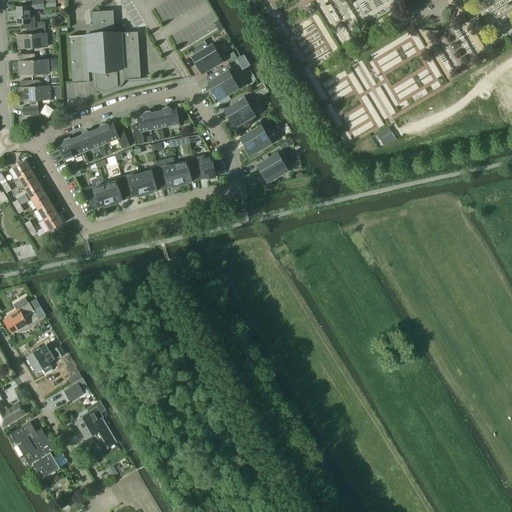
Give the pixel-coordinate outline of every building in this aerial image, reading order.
[(32,6),(15,6),(16,25),(20,24),(21,29),(35,28),(34,10),(44,9),(44,8),(55,7),(54,0),(33,0),(32,0),(32,6)] [(86,35),(68,36),(71,82),(73,82),(88,81),(95,81),(95,87),(96,88),(99,89),(101,90),(104,91),(107,91),(110,90),(112,89),(115,88),(117,86),(117,80),(140,78),(140,77),(140,69),(137,32),(127,32),(125,32),(120,33),(120,29),(120,25),(113,25),(112,10),(91,12),(92,24),(92,27),(86,27),(86,30),(86,35)] [(17,35),(18,49),(46,47),(45,28),(28,29),(28,34),(17,35)] [(204,41),(190,49),(193,55),(190,57),(191,58),(194,56),(197,61),(195,63),(197,66),(202,74),(222,61),(213,45),(213,44),(208,47),(204,41)] [(233,52),(224,58),(228,63),(237,58),(233,52)] [(31,59),(19,60),(20,74),(48,72),(47,58),(35,59),(31,59)] [(358,76),(351,65),(346,68),(353,79),(358,76)] [(213,93),(217,100),(238,88),(228,71),(229,71),(229,70),(206,84),(206,85),(212,94),(213,93)] [(37,85),(21,87),(22,101),(29,100),(29,107),(38,106),(37,99),(49,99),(49,85),(44,85),(37,85)] [(245,99),(245,98),(222,111),(222,112),(223,112),(228,121),(229,120),(234,128),(254,115),(245,99)] [(29,107),(22,108),(23,114),(23,116),(39,115),(38,106),(29,107)] [(168,107),(165,108),(169,125),(178,123),(175,108),(170,109),(168,107)] [(162,111),(156,112),(159,127),(161,127),(169,125),(165,108),(163,108),(162,111)] [(149,111),(147,112),(150,129),(157,128),(159,127),(156,112),(151,113),(149,111)] [(150,129),(147,112),(144,112),(143,115),(137,116),(139,124),(131,125),(135,144),(143,142),(141,131),(150,129)] [(105,124),(102,125),(109,141),(117,138),(121,149),(129,146),(122,129),(116,131),(112,123),(107,125),(105,124)] [(102,144),(109,141),(102,125),(100,125),(99,128),(94,130),(100,144),(102,144)] [(261,126),(262,126),(261,125),(238,139),(239,140),(239,139),(244,148),(246,148),(250,155),(271,143),(261,126)] [(379,140),(391,133),(388,128),(377,135),(376,135),(379,140)] [(91,148),(100,144),(94,130),(90,132),(87,131),(85,132),(91,148)] [(84,150),(91,148),(85,132),(82,132),(81,135),(76,137),(81,151),(84,150)] [(69,138),(67,139),(73,154),(74,159),(81,156),(79,152),(81,151),(76,137),(72,139),(69,138)] [(63,158),(73,154),(67,139),(64,139),(63,142),(58,144),(63,158)] [(210,153),(192,157),(196,178),(206,176),(206,178),(215,176),(210,153)] [(277,154),(278,153),(255,166),(255,167),(261,176),(262,175),(267,182),(287,170),(277,154)] [(0,170),(11,165),(6,157),(0,161),(0,170)] [(185,162),(175,164),(179,184),(187,182),(187,180),(196,178),(192,157),(184,159),(185,162)] [(13,167),(19,177),(31,170),(25,159),(13,167)] [(163,164),(156,166),(161,186),(171,184),(172,186),(179,184),(175,164),(164,167),(163,164)] [(139,174),(145,193),(152,191),(152,189),(161,186),(156,166),(149,168),(149,171),(139,174)] [(19,177),(25,188),(38,180),(31,170),(19,177)] [(138,170),(121,176),(127,196),(136,193),(137,195),(145,193),(138,170)] [(121,176),(103,181),(104,184),(110,203),(118,201),(117,199),(127,196),(121,176)] [(25,188),(31,198),(44,191),(38,180),(25,188)] [(81,189),(91,207),(102,204),(102,206),(110,203),(104,184),(93,187),(92,185),(81,189)] [(31,198),(38,209),(50,201),(44,191),(31,198)] [(38,209),(44,219),(57,212),(50,201),(38,209)] [(20,205),(16,208),(19,214),(24,211),(20,205)] [(57,212),(44,219),(50,229),(63,222),(57,212)] [(33,226),(28,229),(31,235),(36,232),(33,226)] [(10,317),(4,320),(8,326),(32,312),(24,298),(14,305),(17,311),(9,316),(10,317)] [(34,310),(40,307),(36,300),(30,303),(34,310)] [(34,311),(38,318),(44,315),(40,308),(34,311)] [(8,326),(12,332),(15,330),(16,331),(17,330),(18,331),(37,319),(32,312),(8,326)] [(32,352),(25,356),(30,364),(53,350),(49,343),(46,344),(40,348),(39,346),(31,350),(32,352)] [(53,350),(30,364),(35,372),(42,368),(44,372),(51,368),(48,364),(49,364),(48,362),(58,356),(54,350),(53,350)] [(64,391),(70,401),(83,394),(77,383),(64,391)] [(0,403),(0,423),(2,428),(25,415),(19,405),(5,413),(0,403)] [(82,417),(75,421),(80,429),(101,417),(99,413),(101,413),(99,411),(96,405),(95,406),(88,411),(87,411),(81,415),(82,417)] [(101,417),(80,429),(85,438),(92,434),(93,436),(102,451),(116,442),(101,417)] [(30,421),(10,433),(15,443),(18,441),(26,454),(32,450),(37,460),(33,462),(33,463),(42,477),(59,467),(53,457),(51,453),(54,451),(40,428),(35,431),(30,421)] [(106,469),(111,477),(118,473),(113,465),(106,469)] [(79,500),(68,506),(71,510),(81,504),(79,500)]
